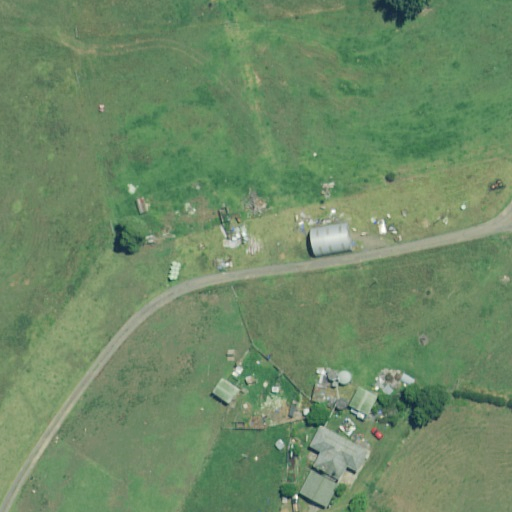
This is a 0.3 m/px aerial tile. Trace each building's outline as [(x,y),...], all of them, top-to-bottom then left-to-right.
[(356,249),(351,223),(314,229),(319,255),(356,249)] [(353,372),(342,370),(340,382),(351,384),(353,372)] [(241,389),(224,378),(215,393),(231,403),(241,389)] [(379,395),(362,386),(352,405),(369,414),(379,395)] [(371,450),(323,425),(312,446),(324,452),(316,466),(343,479),(350,465),(360,471),(371,450)] [(341,484),(313,471),(303,493),(330,506),(341,484)]
